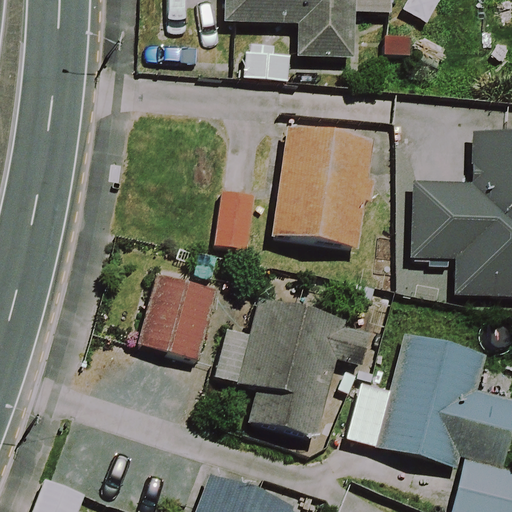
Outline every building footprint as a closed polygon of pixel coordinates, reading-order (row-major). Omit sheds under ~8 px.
[(228,0),(228,25),(302,28),(301,59),(355,61),(357,15),(393,16),(393,0),(228,0)] [(374,143),(286,131),(272,238),(361,250),(374,143)] [(511,133),(473,133),(472,183),(414,182),(412,258),(455,260),(454,295),(511,296),(511,133)] [(254,201),(224,196),(214,247),(244,253),(254,201)] [(214,292),(159,278),(141,349),(196,363),(214,292)] [(368,336),(260,306),(250,341),(228,335),(214,383),(256,395),(247,427),(313,445),(335,367),(357,373),(368,336)] [(511,511),(511,472),(502,471),(511,432),(511,394),(476,386),(484,357),(407,337),(392,395),(363,387),(348,442),(462,472),(453,511),(511,511)] [(280,511),(203,482),(191,511),(280,511)] [(73,511),(77,503),(37,489),(28,511),(73,511)]
